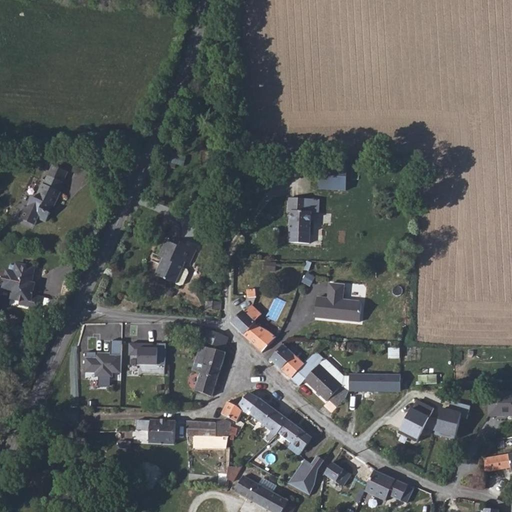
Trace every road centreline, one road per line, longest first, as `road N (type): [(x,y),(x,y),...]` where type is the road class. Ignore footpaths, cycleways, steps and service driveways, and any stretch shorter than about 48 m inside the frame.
road 1 (unclassified): [(78,307),(225,327),(286,392),(356,448),(420,483),(511,509)]
road 2 (unclassified): [(78,307),(183,79),(205,0)]
road 3 (unclassified): [(0,475),(78,307)]
